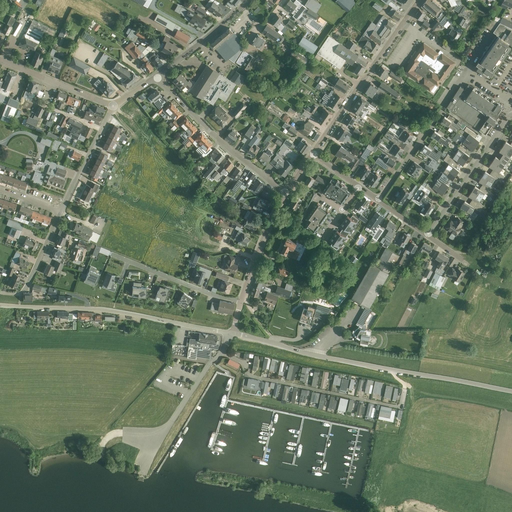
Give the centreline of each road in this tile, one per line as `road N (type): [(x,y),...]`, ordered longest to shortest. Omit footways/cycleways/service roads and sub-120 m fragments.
road 1 (unclassified): [(232,333),(511,391)]
road 2 (unclassified): [(232,333),(116,311),(0,305)]
road 3 (unclassified): [(312,153),(419,0)]
road 4 (residential): [(286,194),(155,77)]
road 5 (residential): [(378,200),(465,72)]
road 6 (residential): [(511,114),(427,235)]
road 7 (residential): [(175,220),(185,197),(118,102)]
road 8 (residential): [(241,299),(110,253)]
road 9 (tertiary): [(155,77),(249,0)]
road 10 (tertiary): [(0,60),(112,104)]
